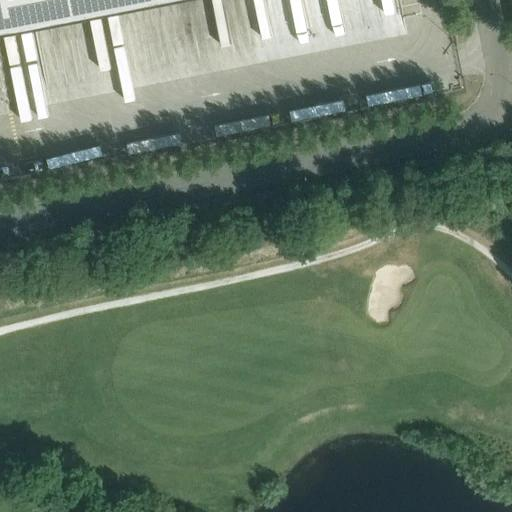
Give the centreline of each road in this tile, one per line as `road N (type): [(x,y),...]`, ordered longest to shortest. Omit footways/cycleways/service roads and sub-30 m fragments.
road 1 (unclassified): [(0,222),(494,120),(472,0)]
road 2 (track): [(0,331),(308,262),(410,227),(470,240),(511,275)]
road 3 (unknown): [(319,0),(310,61),(285,86),(233,107),(0,166)]
